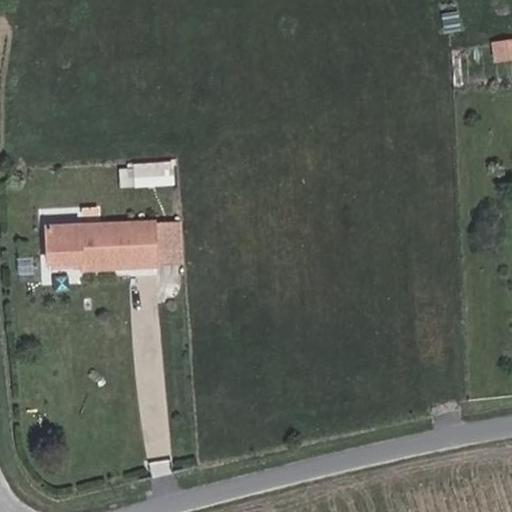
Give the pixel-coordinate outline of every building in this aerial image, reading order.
[(446,9),(447,28),(464,27),(463,9),(446,9)] [(496,61),(511,59),(511,37),(493,40),(496,61)] [(124,169),(126,187),(179,182),(177,163),(124,169)] [(144,219),(148,262),(157,261),(156,218),(144,219)] [(50,257),(89,256),(89,264),(148,262),(144,219),(49,222),(50,257)]
